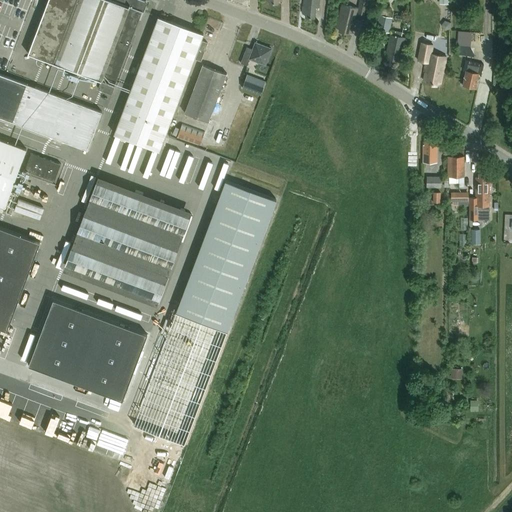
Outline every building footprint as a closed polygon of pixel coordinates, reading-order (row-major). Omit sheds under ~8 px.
[(47,0),(28,54),(100,81),(97,88),(111,93),(142,10),(144,11),(148,0),(146,0),(47,0)] [(304,0),(303,14),(306,14),(306,17),(315,18),(316,7),(319,7),(319,0),(304,0)] [(340,28),(340,31),(349,33),(350,30),(353,31),(357,13),(365,15),(368,0),(360,0),(358,8),(342,4),(337,27),(340,28)] [(419,27),(430,27),(431,6),(419,6),(419,27)] [(389,31),(392,17),(388,16),(389,12),(383,10),(382,15),(380,15),(377,28),(389,31)] [(205,30),(159,12),(114,128),(160,146),(205,30)] [(401,58),(401,56),(405,37),(391,34),(386,55),(389,56),(388,58),(397,60),(398,57),(401,58)] [(251,52),(245,50),(243,56),(241,62),(248,64),(250,57),(266,63),(268,56),(272,47),(256,41),(253,48),(251,52)] [(441,83),(446,56),(431,53),(433,44),(422,42),(418,60),(426,62),(424,71),(426,71),(424,80),(428,81),(427,83),(437,85),(438,82),(441,83)] [(475,48),(470,47),(460,45),(459,54),(473,57),(475,48)] [(466,60),(464,69),(466,70),(479,72),(479,73),(481,73),(483,64),(466,60)] [(227,72),(203,64),(185,111),(209,120),(227,72)] [(466,70),(463,85),(476,88),(479,73),(479,72),(466,70)] [(0,116),(12,121),(27,83),(0,72),(0,116)] [(245,79),(241,88),(260,95),(263,87),(245,79)] [(102,111),(27,83),(12,121),(88,149),(102,111)] [(205,131),(182,123),(177,138),(200,146),(205,131)] [(436,161),(437,141),(434,141),(434,137),(426,137),(426,144),(424,145),(424,161),(436,161)] [(26,149),(0,138),(0,205),(4,207),(26,149)] [(173,146),(164,173),(209,188),(217,162),(205,158),(206,157),(186,151),(186,150),(173,146)] [(31,152),(24,169),(55,181),(61,164),(31,152)] [(448,156),(448,176),(449,176),(459,176),(464,176),(464,156),(448,156)] [(119,162),(117,167),(141,177),(145,167),(138,164),(135,171),(132,170),(133,168),(119,162)] [(477,176),(476,196),(470,196),(469,217),(478,217),(478,205),(490,205),(490,176),(488,176),(488,173),(479,172),(479,176),(477,176)] [(99,176),(63,269),(157,305),(192,211),(99,176)] [(427,176),(427,186),(432,186),(441,186),(441,176),(427,176)] [(226,180),(176,311),(227,330),(276,199),(226,180)] [(467,201),(467,191),(453,192),(453,201),(458,201),(458,205),(466,205),(466,201),(467,201)] [(21,205),(48,210),(50,198),(24,193),(21,205)] [(478,205),(478,217),(490,217),(490,205),(478,205)] [(0,227),(0,327),(7,330),(41,243),(0,227)] [(480,235),(480,229),(471,229),(471,243),(476,243),(479,243),(480,243),(480,238),(480,235)] [(57,263),(64,266),(70,251),(63,248),(57,263)] [(52,298),(28,363),(122,398),(146,334),(52,298)] [(227,330),(176,311),(134,424),(185,443),(227,330)] [(116,321),(128,318),(127,312),(115,314),(116,321)] [(3,342),(5,343),(2,351),(12,354),(17,341),(5,336),(3,342)] [(451,368),(451,378),(462,378),(462,368),(451,368)]
